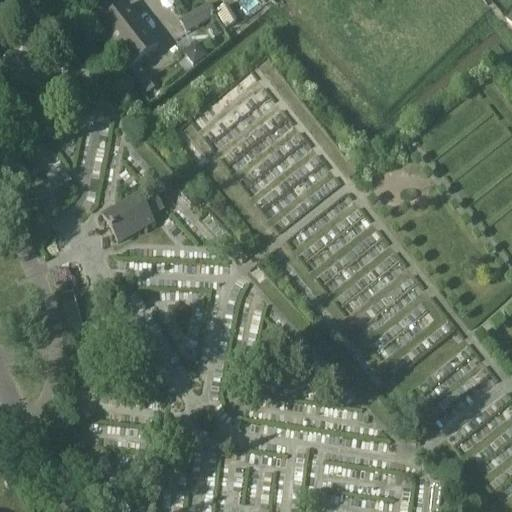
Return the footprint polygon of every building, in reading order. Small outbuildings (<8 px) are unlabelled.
[(128,69),(156,47),(126,2),(107,14),(97,0),(83,12),(128,69)] [(360,54),(312,1),(288,23),(336,75),(360,54)] [(186,33),(213,17),(207,7),(180,22),(186,33)] [(511,10),(509,8),(500,21),(511,28),(511,10)] [(391,19),(370,38),(392,61),(412,42),(391,19)] [(217,25),(208,30),(213,39),(222,34),(217,25)] [(195,44),(182,54),(193,67),(206,57),(195,44)] [(160,210),(153,196),(139,204),(135,198),(102,216),(118,245),(151,226),(147,217),(160,210)] [(332,406),(327,422),(353,428),(357,412),(332,406)] [(330,494),(328,508),(349,511),(351,496),(330,494)]
